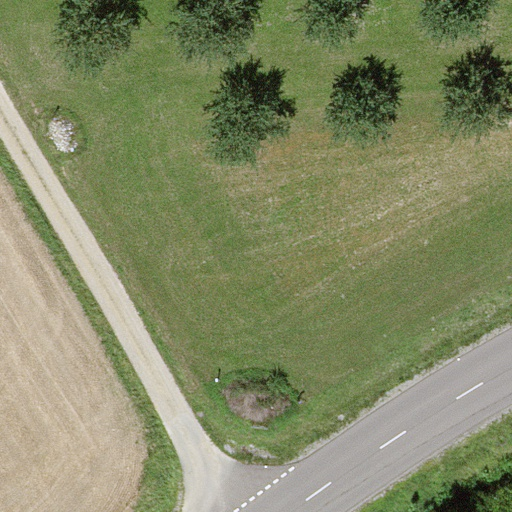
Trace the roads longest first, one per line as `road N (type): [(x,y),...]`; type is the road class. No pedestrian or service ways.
road 1 (track): [(217,511),(116,300),(0,125)]
road 2 (tertiary): [(279,511),(385,433),(511,362)]
